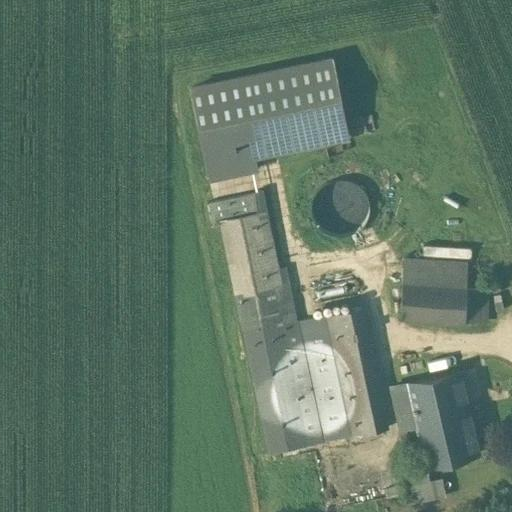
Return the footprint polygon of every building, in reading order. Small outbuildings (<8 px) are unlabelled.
[(334,59),(193,88),(212,179),(259,169),(256,156),(350,137),(334,59)] [(340,183),(334,184),(330,185),(328,186),(324,189),(321,192),(318,195),(316,197),(315,200),(314,204),(313,207),(313,210),(313,214),(314,216),(314,219),(315,221),(317,224),(319,227),(321,229),(324,232),(328,234),(331,236),(336,237),(341,238),(346,237),(350,236),(353,235),(357,233),(360,230),(363,228),(366,224),(368,220),(369,216),(370,212),(370,208),(369,204),(368,200),(365,196),(361,191),(358,189),(354,186),(350,185),(345,183),(340,183)] [(257,193),(208,203),(212,222),(222,220),(267,211),(263,191),(257,192),(257,193)] [(267,211),(222,220),(248,348),(285,340),(281,325),(297,321),(286,267),(279,268),(267,211)] [(405,259),(404,283),(469,286),(471,263),(405,259)] [(404,283),(402,319),(467,323),(469,286),(404,283)] [(363,307),(327,315),(353,436),(388,428),(363,307)] [(297,321),(281,325),(285,340),(248,348),(270,453),(353,436),(327,315),(297,321)] [(478,368),(393,388),(402,428),(418,425),(427,464),(478,453),(471,422),(490,418),(478,368)] [(424,477),(422,469),(405,472),(411,507),(449,501),(445,481),(431,483),(430,476),(424,477)]
